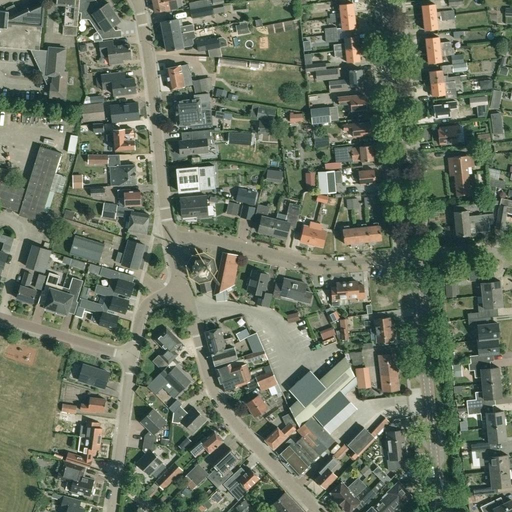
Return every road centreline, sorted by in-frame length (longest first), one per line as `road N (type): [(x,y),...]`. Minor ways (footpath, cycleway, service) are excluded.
road 1 (residential): [(316,511),(215,398),(182,291)]
road 2 (secondary): [(414,256),(383,0)]
road 3 (secondary): [(440,511),(414,256)]
road 4 (residential): [(414,256),(311,264),(200,237),(169,240)]
road 5 (residential): [(169,240),(136,0)]
road 6 (residential): [(110,511),(131,357)]
road 7 (residential): [(131,357),(0,317)]
